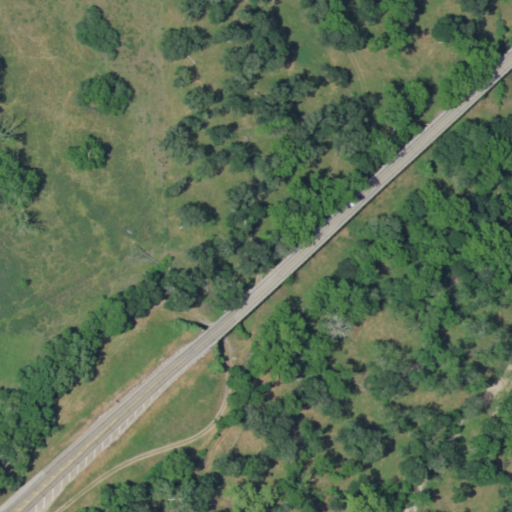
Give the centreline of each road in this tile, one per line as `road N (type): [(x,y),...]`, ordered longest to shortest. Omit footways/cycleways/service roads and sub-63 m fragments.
road 1 (primary): [(201,341),(511,49)]
road 2 (primary): [(24,511),(201,341)]
